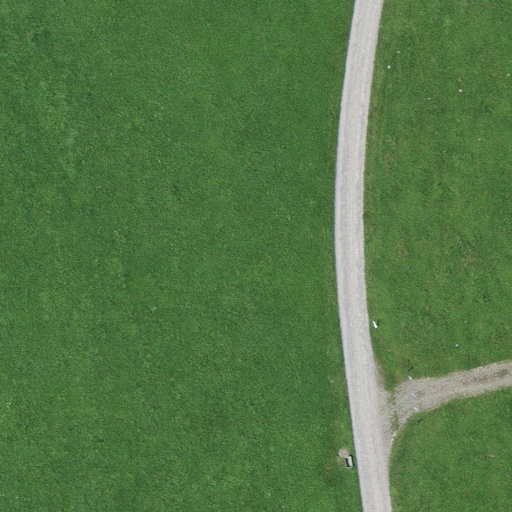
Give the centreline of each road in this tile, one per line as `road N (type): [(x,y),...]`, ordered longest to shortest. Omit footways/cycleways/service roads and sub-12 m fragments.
road 1 (track): [(370,0),(347,253),(377,511)]
road 2 (track): [(511,374),(363,411)]
